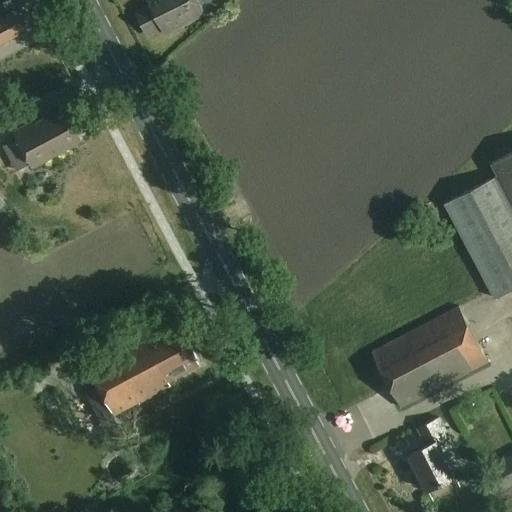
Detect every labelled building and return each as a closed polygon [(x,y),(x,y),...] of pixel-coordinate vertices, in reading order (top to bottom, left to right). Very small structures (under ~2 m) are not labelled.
[(139,9),(141,12),(138,14),(147,31),(150,29),(151,33),(164,26),(167,33),(206,13),(199,0),(149,0),(151,2),(139,9)] [(0,42),(25,29),(15,9),(0,17),(0,42)] [(83,139),(65,105),(44,115),(46,118),(36,123),(35,120),(15,130),(34,165),(83,139)] [(511,287),(511,151),(492,162),(498,174),(445,202),(495,296),(511,287)] [(3,198),(0,200),(0,211),(8,203),(3,198)] [(489,361),(460,305),(372,351),(402,407),(489,361)] [(201,363),(180,323),(162,333),(159,328),(91,364),(116,412),(167,385),(165,381),(201,363)] [(457,443),(442,414),(418,426),(427,444),(410,453),(428,488),(457,474),(445,450),(457,443)] [(511,483),(511,454),(481,471),(493,494),(511,483)]
